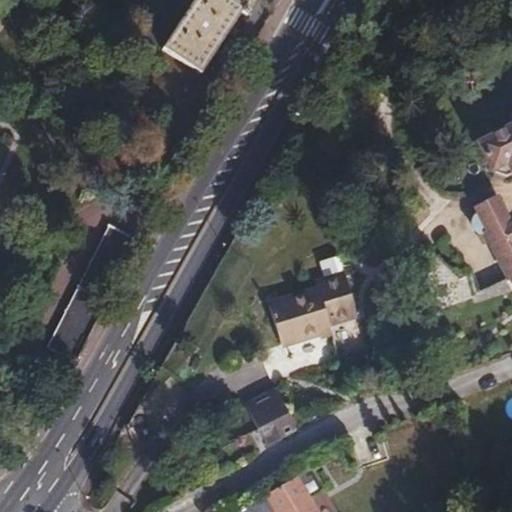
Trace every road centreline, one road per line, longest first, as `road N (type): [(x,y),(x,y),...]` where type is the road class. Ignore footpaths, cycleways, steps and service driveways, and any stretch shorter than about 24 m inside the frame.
road 1 (tertiary): [(311,0),(2,511)]
road 2 (tertiary): [(41,511),(173,311),(349,0)]
